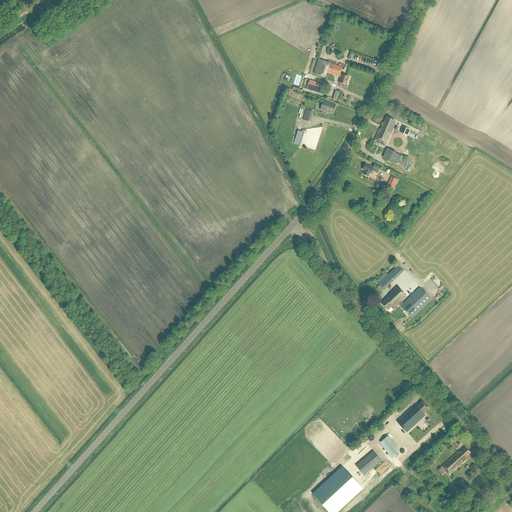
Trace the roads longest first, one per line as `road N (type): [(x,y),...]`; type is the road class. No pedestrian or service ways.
road 1 (tertiary): [(32,511),(297,220)]
road 2 (unclassified): [(511,479),(357,307),(297,220)]
road 3 (tertiary): [(297,220),(341,161),(424,0)]
road 4 (track): [(189,0),(304,211)]
